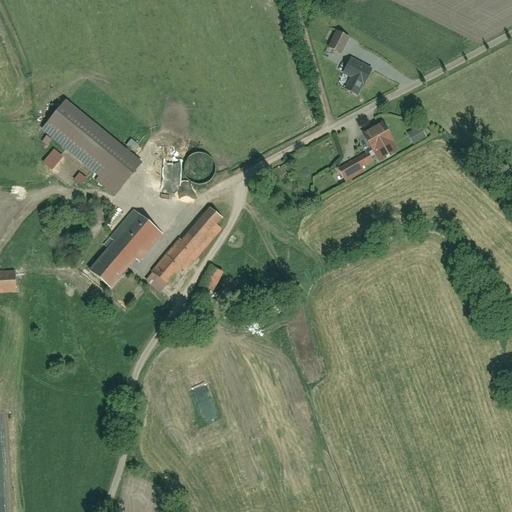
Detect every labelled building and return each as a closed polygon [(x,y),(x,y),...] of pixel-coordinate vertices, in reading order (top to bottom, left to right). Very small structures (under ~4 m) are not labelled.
[(328,49),(342,55),(350,38),(337,31),(328,49)] [(352,79),(346,90),(359,97),(374,71),(353,58),(344,75),(352,79)] [(100,177),(95,182),(116,198),(145,162),(69,101),(44,132),(100,177)] [(339,166),(348,183),(366,172),(364,168),(378,159),(381,163),(402,151),(386,123),(364,136),(372,150),(358,158),(357,155),(339,166)] [(183,170),(186,178),(193,185),(204,186),(214,180),(218,170),(215,161),(211,156),(202,152),(192,155),(186,161),(183,170)] [(163,294),(171,285),(174,287),(222,230),(218,226),(224,219),(213,210),(207,217),(202,212),(153,269),(157,272),(148,282),(163,294)] [(113,291),(138,261),(142,265),(165,238),(161,235),(162,234),(137,213),(137,214),(133,211),(104,245),(107,248),(88,270),(113,291)] [(0,272),(0,293),(16,293),(16,273),(0,272)]
